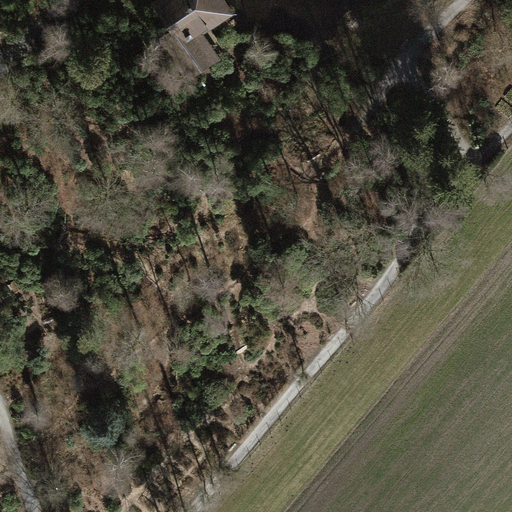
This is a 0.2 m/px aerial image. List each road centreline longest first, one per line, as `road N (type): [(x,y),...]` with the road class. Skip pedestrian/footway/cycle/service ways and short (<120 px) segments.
road 1 (track): [(187,511),(511,123)]
road 2 (track): [(396,72),(448,111),(465,177)]
